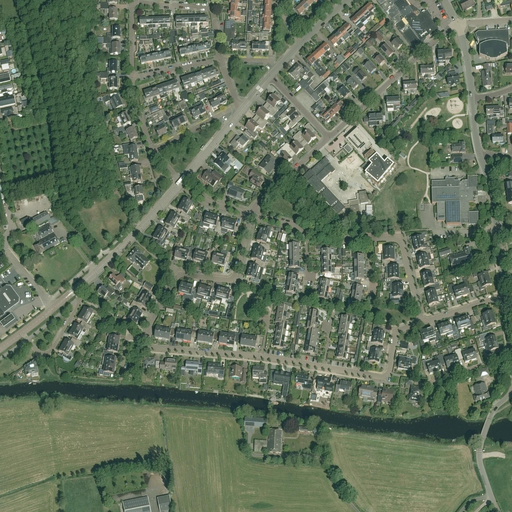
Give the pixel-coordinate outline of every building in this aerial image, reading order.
[(394,6),(402,0),(388,0),(380,6),(385,13),(394,6)] [(391,21),(400,14),(408,8),(402,0),(394,6),(385,13),(391,21)] [(474,6),(471,0),(465,0),(459,3),(463,11),(474,6)] [(304,12),(309,7),(304,2),(302,5),(300,2),(298,4),(300,6),(304,12)] [(371,12),(373,10),(374,10),(376,8),(373,5),(371,7),(369,5),(365,9),(369,14),(371,17),(372,18),(374,16),(371,12)] [(304,12),(300,6),(295,11),(300,16),(304,12)] [(110,20),(117,20),(117,10),(109,10),(109,7),(97,7),(97,9),(100,9),(100,10),(108,10),(108,14),(110,14),(110,20)] [(411,9),(409,9),(408,8),(400,14),(391,21),(395,26),(398,24),(414,13),(411,9)] [(365,9),(360,13),(364,18),(367,21),(371,17),(369,14),(365,9)] [(399,31),(421,15),(416,12),(414,13),(398,24),(397,26),(398,28),(398,29),(399,31)] [(236,22),(240,22),(241,14),(231,13),(229,13),(228,15),(230,15),(230,19),(236,19),(236,22)] [(362,25),(367,21),(364,18),(360,13),(356,17),(362,25)] [(399,31),(407,41),(433,22),(426,13),(421,15),(399,31)] [(209,24),(209,19),(206,20),(206,17),(200,17),(200,24),(200,26),(203,26),(203,24),(206,23),(206,24),(209,24)] [(364,26),(362,25),(356,17),(351,21),(358,30),(360,30),(364,26)] [(430,38),(439,30),(433,22),(407,41),(414,51),(422,43),(421,43),(430,37),(430,38)] [(354,32),(347,25),(343,29),(349,35),(348,35),(350,37),(350,38),(352,36),(351,34),(354,32)] [(120,39),(120,28),(113,28),(113,34),(110,34),(110,38),(103,38),(103,42),(112,42),(112,39),(120,39)] [(349,35),(343,29),(338,33),(345,41),(350,37),(348,35),(349,35)] [(509,30),(478,32),(475,34),(480,47),(479,47),(479,56),(480,57),(481,57),(483,58),(485,58),(486,59),(488,60),(489,60),(489,61),(492,61),(493,61),(495,60),(496,60),(498,60),(498,59),(499,59),(501,58),(503,57),(505,56),(506,55),(507,55),(506,49),(508,49),(507,48),(509,47),(509,30)] [(345,41),(338,33),(334,37),(341,45),(345,41)] [(366,41),(372,35),(370,33),(365,37),(363,34),(361,36),(366,41)] [(384,40),(381,37),(377,33),(375,35),(382,42),(384,40)] [(253,37),(259,37),(259,34),(250,34),(250,42),(253,42),(253,37)] [(269,51),(269,42),(265,42),(265,44),(262,44),(262,39),(263,39),(263,38),(267,38),(267,34),(259,34),(259,37),(259,39),(259,44),(259,51),(265,51),(269,51)] [(341,45),(334,37),(329,41),(333,46),(336,44),(339,47),(341,45)] [(239,43),(239,39),(236,39),(236,43),(230,43),(230,47),(232,47),(232,50),(239,51),(239,43)] [(391,46),(398,53),(404,47),(397,41),(391,46)] [(107,49),(110,49),(110,55),(120,55),(120,45),(112,45),(112,42),(103,42),(103,45),(107,45),(107,49)] [(210,50),(210,47),(212,47),(211,43),(209,44),(206,45),(205,42),(203,43),(203,45),(205,52),(210,50)] [(330,49),(325,44),(321,48),(328,57),(331,55),(327,52),(330,49)] [(394,54),(389,48),(386,45),(381,50),(388,58),(394,54)] [(326,59),(328,57),(321,48),(316,53),(321,58),(323,55),(326,59)] [(321,58),(316,53),(312,57),(318,64),(320,62),(318,60),(321,58)] [(340,57),(344,61),(350,55),(348,53),(344,57),(342,54),(340,57)] [(385,62),(378,54),(372,59),(379,66),(385,62)] [(147,63),(146,55),(138,57),(139,62),(141,62),(141,65),(147,63)] [(344,61),(340,57),(339,56),(336,59),(341,64),(344,61)] [(329,76),(326,73),(324,70),(318,64),(312,57),(307,61),(312,66),(314,64),(319,69),(315,73),(320,79),(322,77),(324,80),(329,76)] [(376,70),(370,63),(368,61),(363,65),(371,74),(376,70)] [(100,73),(100,76),(109,76),(109,73),(117,73),(117,63),(110,63),(110,69),(108,69),(108,73),(100,73)] [(492,86),(490,72),(492,71),(491,67),(491,66),(492,66),(492,64),(484,65),(485,72),(482,72),(484,90),(489,90),(488,87),(492,86)] [(306,73),(297,65),(293,69),(300,76),(301,78),(306,73)] [(219,75),(217,71),(215,72),(214,69),(207,71),(210,79),(217,77),(216,76),(219,75)] [(293,69),(288,74),(295,81),(300,76),(293,69)] [(362,83),(362,82),(367,78),(362,71),(359,69),(353,74),(362,83)] [(210,79),(207,71),(201,73),(203,81),(210,79)] [(203,81),(201,73),(194,75),(197,83),(203,81)] [(338,78),(334,73),(329,78),(333,83),(338,78)] [(458,75),(456,76),(456,73),(449,74),(449,77),(447,77),(448,85),(459,84),(458,75)] [(8,74),(0,75),(0,83),(10,82),(8,74)] [(190,85),(197,83),(194,75),(188,78),(190,85)] [(117,89),(117,79),(109,79),(109,76),(100,76),(100,79),(107,79),(107,83),(110,83),(110,89),(117,89)] [(190,85),(188,78),(181,80),(184,88),(188,86),(189,91),(192,90),(191,87),(190,85)] [(358,86),(352,79),(351,80),(349,78),(346,80),(348,82),(347,83),(354,90),(358,86)] [(303,89),(307,85),(308,84),(306,82),(303,80),(299,84),(303,89)] [(179,89),(177,81),(170,84),(172,91),(179,89)] [(172,91),(170,84),(163,86),(166,94),(172,91)] [(225,84),(212,90),(213,92),(221,89),(222,90),(227,88),(225,84)] [(349,94),(344,88),(341,85),(338,88),(341,91),(339,93),(344,99),(349,94)] [(166,94),(163,86),(157,88),(160,96),(161,100),(167,98),(166,94)] [(160,96),(157,88),(150,90),(153,98),(154,101),(157,100),(156,97),(160,96)] [(153,98),(150,90),(144,92),(145,96),(143,97),(145,101),(153,98)] [(286,101),(280,96),(278,98),(273,94),(270,98),(277,105),(279,103),(284,105),(286,101)] [(4,99),(0,100),(0,107),(15,105),(13,97),(10,98),(9,96),(4,97),(4,99)] [(226,102),(223,96),(216,99),(220,106),(223,104),(224,105),(226,104),(226,103),(226,102)] [(105,104),(110,102),(114,111),(123,107),(119,97),(111,101),(109,98),(104,101),(105,104)] [(220,106),(216,99),(214,101),(212,97),(209,98),(211,102),(210,103),(212,107),(211,107),(212,109),(213,109),(220,106)] [(269,109),(276,114),(277,112),(278,111),(275,107),(277,105),(270,98),(266,102),(271,106),(269,109)] [(345,107),(340,102),(338,104),(333,99),(331,101),(332,103),(340,111),(345,107)] [(195,105),(197,109),(200,116),(206,113),(201,103),(195,105)] [(340,111),(332,103),(330,105),(333,108),(331,110),(335,115),(340,111)] [(200,116),(197,109),(195,106),(193,107),(195,110),(193,111),(192,109),(190,110),(191,112),(190,112),(194,119),(200,116)] [(262,107),(259,111),(267,117),(269,115),(273,117),(276,114),(269,109),(267,111),(262,107)] [(13,108),(1,111),(2,115),(4,115),(5,118),(14,116),(13,108)] [(500,109),(499,108),(493,108),(493,119),(496,119),(496,115),(500,115),(504,115),(503,109),(500,109)] [(289,120),(296,113),(293,109),(288,113),(286,111),(280,117),(283,120),(287,118),(289,120)] [(331,119),(335,115),(331,110),(329,112),(325,109),(323,111),(331,119)] [(267,117),(259,111),(256,115),(260,119),(258,121),(265,127),(268,124),(265,120),(267,117)] [(331,119),(323,111),(321,112),(323,114),(320,116),(326,123),(331,119)] [(295,121),(300,117),(296,113),(289,120),(291,122),(288,126),(291,129),(298,123),(295,121)] [(115,130),(113,131),(115,134),(124,130),(123,127),(131,123),(127,114),(120,117),(122,123),(120,124),(122,127),(115,130)] [(188,122),(187,120),(186,120),(184,116),(183,117),(182,114),(176,117),(177,120),(181,126),(187,123),(187,122),(188,122)] [(376,115),(369,116),(369,118),(364,118),(364,123),(369,123),(369,127),(376,126),(376,122),(376,115)] [(181,126),(177,120),(175,121),(174,118),(171,119),(172,122),(171,123),(174,130),(175,129),(175,130),(178,129),(177,128),(181,126)] [(265,127),(258,121),(256,124),(252,120),(248,124),(256,130),(258,128),(262,130),(265,127)] [(165,130),(167,129),(166,126),(167,125),(165,121),(164,122),(158,125),(160,129),(156,131),(159,138),(167,133),(165,130)] [(254,132),(256,130),(248,124),(245,128),(249,131),(248,132),(246,131),(244,133),(249,137),(251,138),(252,137),(254,140),(257,136),(254,132)] [(316,137),(312,133),(314,131),(308,124),(305,127),(307,132),(305,134),(312,141),(316,137)] [(502,136),(497,136),(497,135),(494,135),(494,128),(497,128),(497,125),(494,125),(487,125),(487,135),(492,135),(492,137),(493,143),(500,143),(500,144),(505,144),(504,139),(502,140),(502,136)] [(138,138),(134,129),(126,132),(124,130),(115,134),(116,136),(118,136),(125,133),(126,137),(128,136),(131,141),(138,138)] [(372,146),(357,130),(353,134),(352,133),(351,133),(350,134),(345,139),(358,153),(365,147),(365,148),(368,151),(372,146)] [(300,132),(296,136),(302,142),(304,140),(308,145),(312,141),(305,134),(303,136),(300,132)] [(243,149),(249,141),(243,136),(241,139),(237,136),(235,139),(235,140),(231,144),(236,148),(239,145),(243,149)] [(302,142),(296,136),(293,138),(295,143),(293,145),(300,152),(304,149),(300,144),(302,142)] [(465,153),(464,143),(459,143),(459,145),(452,145),(452,152),(460,152),(460,153),(465,153)] [(300,152),(293,145),(291,147),(287,144),(284,147),(290,153),(292,151),(296,156),(300,152)] [(137,154),(136,147),(130,148),(129,146),(125,146),(126,149),(127,149),(127,150),(124,150),(125,156),(128,156),(130,155),(137,154)] [(290,153),(284,147),(281,149),(284,153),(283,154),(282,153),(279,156),(280,157),(279,158),(286,165),(292,159),(288,155),(290,153)] [(372,151),(364,158),(372,166),(366,174),(371,179),(371,178),(372,179),(371,181),(378,187),(395,166),(388,160),(384,165),(372,151)] [(344,160),(350,167),(359,159),(352,152),(344,160)] [(137,154),(130,155),(128,156),(128,159),(130,159),(131,162),(138,161),(137,154)] [(229,167),(225,164),(229,160),(233,163),(235,159),(229,154),(227,157),(222,154),(219,158),(215,164),(225,172),(229,167)] [(463,163),(462,155),(452,156),(453,164),(463,163)] [(275,167),(272,165),(275,162),(268,157),(259,167),(269,175),(275,167)] [(349,205),(344,206),(321,182),(331,173),(332,174),(335,171),(328,164),(330,163),(325,158),(302,180),(306,184),(308,182),(318,194),(319,193),(321,195),(320,196),(331,207),(332,207),(334,209),(333,209),(338,215),(336,217),(341,223),(347,217),(349,216),(352,215),(360,214),(358,204),(360,204),(361,205),(369,204),(367,192),(359,194),(359,195),(357,195),(357,201),(349,202),(349,205)] [(140,174),(141,174),(141,171),(140,171),(139,167),(129,168),(130,176),(140,175),(140,174)] [(220,182),(223,178),(215,171),(212,175),(208,171),(202,179),(205,182),(206,181),(213,187),(218,181),(220,182)] [(263,182),(259,180),(260,178),(261,179),(262,177),(253,171),(249,177),(253,179),(250,184),(259,189),(263,182)] [(140,175),(130,176),(130,180),(133,179),(134,183),(138,182),(138,183),(141,183),(141,182),(140,175)] [(469,213),(469,203),(473,203),(473,197),(478,196),(477,177),(468,177),(468,181),(463,181),(461,183),(460,181),(454,181),(454,179),(445,179),(445,182),(432,182),(432,189),(432,204),(437,204),(437,214),(435,214),(435,218),(437,218),(437,222),(446,221),(446,225),(460,225),(464,225),(464,227),(467,227),(467,225),(478,224),(478,213),(469,213)] [(241,200),(244,192),(233,187),(234,185),(230,183),(227,190),(230,192),(228,196),(233,197),(234,197),(241,200)] [(143,196),(142,188),(135,189),(132,190),(133,193),(136,192),(136,197),(140,196),(140,197),(143,197),(143,196)] [(190,210),(193,204),(188,201),(184,199),(181,205),(190,210)] [(188,213),(190,210),(181,205),(178,210),(184,214),(182,216),(186,219),(189,220),(191,217),(187,215),(188,213)] [(366,206),(366,212),(363,212),(364,224),(372,224),(372,206),(366,206)] [(31,225),(33,228),(50,220),(51,219),(47,212),(30,221),(28,218),(20,222),(24,229),(31,225)] [(189,220),(186,219),(182,216),(179,215),(178,217),(172,214),(169,219),(177,224),(179,221),(181,222),(181,223),(182,224),(184,224),(185,223),(186,222),(187,223),(188,222),(189,223),(190,221),(189,220)] [(205,219),(202,218),(199,228),(202,228),(204,224),(210,226),(212,216),(206,214),(205,219)] [(51,219),(50,220),(53,225),(59,221),(57,216),(51,219)] [(217,234),(220,223),(217,222),(219,218),(212,216),(210,226),(213,227),(212,229),(215,230),(214,232),(215,232),(214,233),(217,234)] [(177,224),(169,219),(165,225),(169,227),(168,229),(173,233),(180,237),(181,234),(174,229),(177,224)] [(228,231),(230,221),(224,219),(223,224),(220,223),(217,234),(218,234),(220,235),(220,233),(221,231),(224,232),(225,230),(228,231)] [(232,237),(235,238),(238,228),(235,227),(236,223),(230,221),(228,231),(233,232),(232,237)] [(53,232),(49,225),(38,231),(41,238),(42,239),(43,238),(53,232)] [(269,239),(272,229),(267,227),(266,231),(260,229),(258,235),(268,238),(269,239)] [(173,233),(168,229),(167,229),(166,231),(159,228),(156,233),(165,238),(168,233),(172,236),(173,233)] [(166,246),(162,244),(165,238),(156,233),(153,239),(157,241),(155,244),(164,249),(166,246)] [(425,239),(425,236),(427,236),(426,233),(416,235),(417,238),(412,239),(414,245),(424,243),(423,240),(425,239)] [(39,255),(59,244),(56,238),(54,234),(39,242),(40,243),(34,247),(39,255)] [(268,238),(258,235),(256,241),(261,243),(260,246),(270,248),(270,245),(266,244),(268,238)] [(299,248),(299,245),(300,245),(300,242),(293,240),(293,245),(289,245),(289,251),(299,251),(301,251),(301,248),(299,248)] [(426,246),(424,246),(424,243),(414,245),(415,252),(420,250),(421,253),(432,251),(431,247),(427,248),(426,246)] [(176,244),(173,253),(176,254),(175,259),(181,260),(183,251),(180,250),(181,247),(178,247),(179,245),(176,244)] [(199,263),(202,253),(196,251),(197,247),(194,246),(193,249),(192,256),(194,257),(193,261),(199,263)] [(267,251),(269,251),(269,250),(270,248),(260,246),(259,248),(255,247),(253,253),(263,256),(264,253),(266,254),(267,251)] [(331,250),(326,250),(322,250),(322,246),(319,246),(319,250),(319,253),(322,253),(322,256),(331,256),(333,256),(334,256),(334,254),(333,254),(331,254),(331,250)] [(191,258),(192,256),(193,249),(190,248),(190,249),(185,247),(185,248),(184,248),(183,251),(181,260),(187,262),(188,258),(191,258)] [(213,248),(212,251),(210,258),(213,259),(212,263),(218,265),(221,255),(215,254),(216,249),(213,248)] [(473,262),(470,248),(464,250),(465,253),(449,256),(452,268),(468,264),(473,262)] [(150,262),(136,249),(127,259),(133,264),(134,263),(143,270),(150,262)] [(439,252),(440,257),(450,254),(449,249),(439,252)] [(205,254),(202,253),(199,263),(205,264),(206,260),(210,261),(210,258),(212,251),(209,250),(208,252),(206,251),(205,254)] [(228,263),(231,254),(228,253),(222,251),(221,255),(218,265),(224,267),(225,262),(228,263)] [(431,260),(430,254),(431,254),(431,253),(433,253),(432,251),(421,253),(421,256),(417,257),(418,263),(428,261),(431,260)] [(264,260),(262,259),(263,256),(253,253),(251,259),(256,261),(255,263),(265,266),(265,263),(263,262),(264,260)] [(363,260),(363,256),(359,256),(359,254),(353,254),(353,258),(354,258),(354,262),(364,262),(366,262),(366,260),(363,260)] [(390,261),(395,261),(394,255),(384,255),(385,261),(380,261),(380,264),(384,264),(390,264),(390,261)] [(420,269),(427,268),(427,271),(435,269),(434,266),(430,267),(428,261),(418,263),(420,269)] [(260,271),(261,268),(264,269),(265,266),(255,263),(254,266),(250,265),(248,271),(258,274),(259,271),(260,271)] [(287,265),(290,265),(290,269),(290,272),(296,273),(297,269),(302,269),(302,266),(299,266),(299,263),(290,263),(287,263),(287,265)] [(399,273),(399,267),(391,267),(391,264),(390,264),(384,264),(384,268),(389,268),(389,274),(399,273)] [(331,274),(331,268),(322,269),(322,268),(320,268),(320,271),(322,271),(322,275),(325,274),(324,278),(330,279),(331,274)] [(435,269),(427,271),(428,274),(421,275),(423,281),(433,279),(431,273),(436,272),(435,269)] [(261,278),(257,277),(258,274),(248,271),(246,277),(251,279),(250,281),(260,284),(261,278)] [(295,276),(296,273),(290,272),(287,271),(286,277),(288,277),(288,281),(297,283),(299,283),(300,281),(297,280),(298,276),(295,276)] [(399,280),(399,273),(389,274),(386,274),(386,280),(384,280),(382,281),(382,283),(384,283),(388,283),(392,283),(392,280),(399,280)] [(490,279),(488,273),(481,276),(480,273),(473,275),(474,278),(478,277),(480,282),(490,279)] [(366,280),(366,278),(364,278),(364,274),(355,274),(355,280),(354,282),(352,282),(352,283),(361,284),(361,280),(364,280),(366,280)] [(122,285),(125,281),(123,279),(121,281),(117,277),(116,278),(113,275),(108,280),(116,287),(115,288),(118,291),(121,287),(120,286),(121,284),(122,285)] [(468,295),(466,288),(469,287),(469,286),(466,277),(463,278),(465,286),(459,287),(462,297),(468,295)] [(330,282),(330,279),(324,278),(324,281),(321,281),(321,280),(319,280),(318,282),(321,283),(320,286),(329,288),(332,288),(333,286),(330,286),(330,282)] [(424,288),(431,286),(432,289),(439,287),(438,284),(434,285),(433,279),(423,281),(424,288)] [(492,285),(490,279),(480,282),(478,283),(480,291),(484,290),(484,288),(492,285)] [(143,287),(151,292),(154,287),(146,282),(143,287)] [(179,293),(185,295),(188,285),(182,283),(179,293)] [(363,288),(360,287),(361,284),(352,283),(351,283),(351,286),(353,287),(353,292),(362,294),(364,294),(364,292),(362,292),(363,288)] [(403,285),(396,286),(396,283),(392,283),(388,283),(388,286),(389,286),(389,292),(393,292),(403,292),(403,285)] [(188,285),(185,295),(188,296),(191,297),(190,301),(193,302),(193,299),(195,292),(192,291),(194,287),(188,285)] [(451,293),(454,292),(456,299),(462,297),(459,287),(456,288),(455,287),(455,286),(454,285),(453,285),(452,285),(449,286),(451,293)] [(19,299),(10,287),(6,287),(2,289),(0,286),(0,317),(18,304),(19,299)] [(197,300),(197,298),(203,300),(203,299),(204,297),(206,287),(200,286),(199,290),(196,289),(195,292),(193,299),(197,300)] [(329,288),(320,286),(317,286),(317,288),(320,289),(319,292),(328,294),(329,288)] [(110,298),(114,293),(108,288),(106,290),(102,287),(98,293),(104,299),(107,295),(110,298)] [(206,287),(204,297),(203,299),(207,300),(207,301),(209,302),(208,303),(209,303),(209,306),(211,307),(211,304),(212,301),(214,294),(211,294),(212,289),(206,287)] [(295,292),(296,289),(287,287),(286,293),(292,294),(297,295),(298,293),(295,292)] [(437,297),(436,291),(440,290),(439,287),(432,289),(433,292),(426,293),(427,299),(437,297)] [(144,293),(140,298),(149,303),(152,298),(148,296),(150,293),(141,288),(140,291),(144,293)] [(225,290),(219,288),(218,293),(215,292),(214,294),(212,301),(215,302),(216,300),(222,302),(222,299),(225,290)] [(231,304),(233,297),(230,296),(231,292),(225,290),(222,299),(224,300),(227,304),(227,306),(230,306),(229,308),(233,309),(233,304),(231,304)] [(328,294),(319,292),(317,292),(316,294),(318,295),(318,298),(327,300),(329,300),(330,298),(327,297),(328,294)] [(363,298),(361,297),(362,294),(353,292),(350,292),(350,294),(352,295),(351,298),(361,300),(363,300),(363,298)] [(396,298),(403,298),(403,292),(393,292),(393,296),(391,296),(391,298),(389,298),(389,301),(396,301),(396,298)] [(429,306),(438,303),(437,297),(427,299),(429,306)] [(133,301),(132,304),(140,309),(142,307),(146,309),(149,303),(140,298),(137,304),(133,301)] [(360,303),(361,300),(351,298),(350,304),(360,306),(362,306),(362,304),(360,303)] [(287,313),(288,307),(291,308),(292,304),(282,303),(281,306),(279,306),(276,305),(276,307),(278,308),(278,311),(287,313)] [(143,314),(139,312),(140,309),(132,304),(130,307),(134,309),(131,314),(140,320),(143,314)] [(310,313),(309,317),(318,319),(320,319),(321,317),(318,317),(319,313),(317,312),(317,309),(309,307),(308,313),(310,313)] [(99,314),(92,310),(91,312),(85,309),(81,314),(90,319),(93,314),(97,317),(99,314)] [(482,322),(484,321),(494,318),(492,312),(483,315),(483,317),(481,318),(482,322)] [(87,325),(90,319),(81,314),(78,320),(84,323),(83,326),(89,330),(91,327),(87,325)] [(137,325),(140,320),(131,314),(128,320),(124,317),(122,320),(131,325),(132,323),(137,325)] [(355,315),(347,314),(346,317),(339,316),(339,319),(341,319),(340,323),(350,324),(352,325),(353,319),(354,319),(355,315)] [(10,315),(0,323),(0,325),(2,329),(14,320),(10,315)] [(276,320),(275,323),(287,325),(288,323),(285,323),(286,319),(276,317),(274,317),(274,319),(276,320)] [(469,324),(467,317),(461,319),(464,328),(467,327),(468,330),(471,329),(471,331),(474,330),(473,325),(472,323),(469,324)] [(489,326),(496,324),(494,318),(484,321),(482,322),(484,328),(482,328),(483,331),(490,329),(489,326)] [(454,329),(458,340),(458,339),(458,338),(459,339),(461,339),(461,338),(461,337),(460,335),(461,329),(464,328),(461,319),(455,321),(457,328),(454,329)] [(452,330),(449,323),(443,325),(446,334),(447,337),(453,335),(454,337),(455,340),(458,340),(454,329),(452,330)] [(176,340),(183,342),(185,332),(178,330),(179,325),(175,324),(175,329),(174,336),(177,336),(176,340)] [(89,330),(83,326),(81,328),(75,325),(72,330),(81,335),(82,332),(85,334),(86,332),(88,333),(89,330)] [(383,339),(384,333),(380,332),(381,327),(373,325),(372,332),(374,332),(373,337),(373,338),(383,339)] [(440,333),(437,334),(439,341),(442,340),(441,336),(446,334),(443,325),(437,327),(440,333)] [(161,326),(157,326),(154,339),(162,340),(164,330),(160,329),(161,326)] [(171,331),(164,330),(162,340),(169,341),(170,337),(173,338),(174,336),(175,329),(171,328),(171,331)] [(195,338),(196,329),(193,328),(192,333),(185,332),(183,342),(191,343),(191,339),(195,339),(195,338)] [(205,344),(206,333),(199,332),(200,329),(196,329),(195,338),(198,338),(197,342),(205,344)] [(429,340),(434,338),(436,342),(439,341),(437,334),(434,335),(432,329),(426,330),(429,340)] [(78,341),(81,335),(72,330),(69,336),(75,339),(73,342),(80,346),(82,343),(78,341)] [(207,333),(206,333),(205,344),(212,345),(213,341),(216,341),(216,340),(218,331),(218,330),(215,330),(214,332),(214,335),(207,333)] [(240,330),(239,334),(238,342),(241,342),(240,346),(248,347),(249,337),(242,336),(243,331),(240,330)] [(424,346),(423,342),(429,340),(426,330),(420,332),(422,339),(419,340),(421,347),(424,346)] [(218,331),(216,340),(219,340),(219,344),(226,346),(228,335),(221,334),(221,331),(218,331)] [(119,346),(120,338),(116,338),(117,335),(108,333),(107,337),(110,337),(108,344),(119,346)] [(238,342),(239,334),(229,333),(228,335),(226,346),(234,347),(235,343),(238,343),(238,342)] [(349,342),(350,336),(348,336),(338,334),(338,337),(340,337),(339,341),(349,342)] [(256,345),(259,345),(261,336),(257,336),(256,339),(249,337),(248,347),(255,349),(256,345)] [(488,339),(487,336),(480,338),(481,342),(486,340),(487,346),(497,343),(495,337),(488,339)] [(383,339),(373,338),(373,337),(372,337),(371,343),(368,343),(367,346),(375,347),(375,344),(382,346),(383,339)] [(71,351),(74,346),(78,349),(80,346),(73,342),(72,344),(66,341),(62,346),(71,351)] [(286,347),(283,347),(284,343),(275,341),(272,341),(272,343),(274,344),(273,348),(286,350),(286,347)] [(499,349),(497,343),(487,346),(489,352),(485,353),(486,356),(493,354),(492,351),(499,349)] [(104,351),(104,354),(113,356),(113,353),(117,353),(119,346),(108,344),(107,351),(104,351)] [(477,359),(475,352),(478,352),(475,344),(472,346),(473,348),(471,349),(471,351),(468,352),(471,361),(477,359)] [(69,355),(71,351),(62,346),(59,352),(65,355),(64,358),(64,359),(65,360),(65,361),(66,361),(67,361),(68,361),(69,361),(70,362),(72,359),(71,356),(69,355)] [(375,347),(367,346),(366,351),(371,353),(370,356),(380,358),(381,351),(374,350),(375,347)] [(314,353),(315,349),(306,347),(305,353),(307,354),(310,354),(314,355),(316,355),(317,353),(314,353)] [(461,349),(458,350),(460,357),(463,356),(465,363),(471,361),(468,352),(462,354),(461,349)] [(453,353),(454,357),(450,358),(453,367),(459,365),(457,358),(460,357),(458,350),(455,351),(455,353),(453,353)] [(347,354),(337,353),(335,352),(335,355),(337,355),(336,359),(346,360),(347,354)] [(112,359),(113,356),(104,354),(103,358),(104,358),(102,365),(105,365),(115,367),(116,360),(112,359)] [(443,355),(440,356),(442,363),(445,362),(447,369),(453,367),(450,358),(444,360),(443,355)] [(380,358),(370,356),(370,359),(365,359),(364,364),(368,365),(368,367),(373,368),(374,363),(379,364),(380,358)] [(442,363),(440,356),(435,358),(435,359),(436,362),(433,363),(436,373),(442,371),(439,364),(442,363)] [(154,370),(155,359),(144,358),(144,369),(154,370)] [(406,361),(404,370),(410,372),(411,365),(415,365),(417,359),(413,358),(412,359),(412,362),(406,361)] [(35,360),(24,367),(26,376),(38,373),(35,360)] [(176,370),(177,361),(166,360),(165,363),(161,363),(160,369),(165,370),(169,371),(169,369),(176,370)] [(430,375),(436,373),(433,363),(427,365),(425,361),(422,362),(425,369),(427,368),(430,375)] [(201,374),(202,366),(198,366),(199,363),(187,362),(186,371),(188,371),(198,372),(197,374),(201,374)] [(223,378),(224,369),(220,368),(220,365),(209,364),(207,378),(208,378),(208,374),(219,375),(219,377),(223,378)] [(99,375),(109,377),(110,374),(114,374),(115,367),(105,365),(104,371),(100,370),(99,375)] [(245,382),(246,371),(242,370),(242,368),(230,367),(230,377),(241,378),(241,382),(245,382)] [(266,384),(267,373),(264,373),(264,369),(253,368),(253,377),(259,378),(259,383),(266,384)] [(287,392),(290,375),(287,375),(287,374),(283,373),(283,374),(275,373),(274,379),(274,381),(281,382),(281,384),(285,384),(284,392),(287,392)] [(312,383),(308,382),(309,378),(302,377),(302,375),(297,374),(295,384),(304,385),(303,388),(311,389),(312,383)] [(332,392),(333,385),(330,384),(331,380),(319,378),(317,386),(317,389),(322,390),(323,387),(326,388),(325,391),(332,392)] [(351,389),(352,384),(340,382),(340,384),(337,383),(335,393),(339,394),(339,390),(344,391),(344,395),(349,395),(350,389),(351,389)] [(488,393),(485,383),(473,386),(476,396),(474,397),(475,402),(489,398),(488,393)] [(378,390),(374,389),(374,388),(362,386),(361,390),(360,389),(358,398),(364,399),(363,402),(368,403),(368,401),(374,402),(375,402),(378,390)] [(420,402),(423,389),(412,387),(409,400),(420,402)] [(391,403),(394,391),(389,390),(389,392),(383,391),(383,393),(379,392),(377,402),(381,403),(381,401),(391,403)] [(280,454),(282,431),(269,430),(268,453),(280,454)] [(267,449),(263,449),(264,441),(255,441),(254,452),(266,453),(267,449)] [(169,496),(166,497),(157,499),(160,511),(167,511),(172,511),(169,496)] [(150,511),(148,498),(123,503),(124,511),(150,511)]
